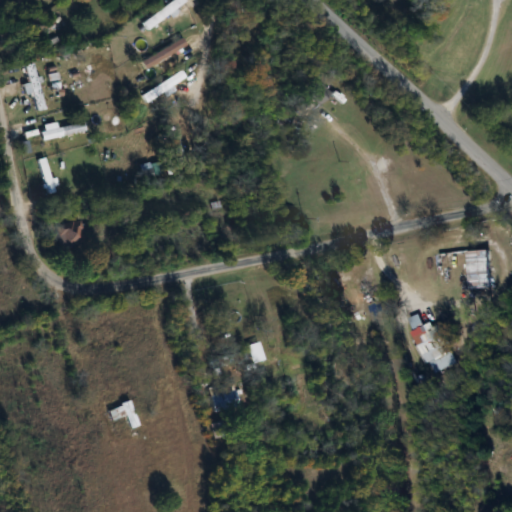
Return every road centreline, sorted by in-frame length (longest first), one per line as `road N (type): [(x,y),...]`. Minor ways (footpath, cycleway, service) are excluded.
road 1 (tertiary): [(0,120),(24,236),(36,263),(70,285),(156,280),(511,202)]
road 2 (tertiary): [(511,189),(308,0)]
